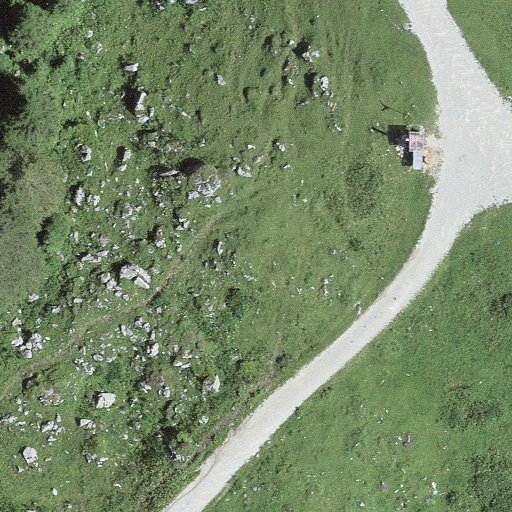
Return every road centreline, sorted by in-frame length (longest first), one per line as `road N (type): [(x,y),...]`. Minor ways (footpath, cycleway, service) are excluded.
road 1 (track): [(506,154),(453,203),(416,274),(261,422),(181,511)]
road 2 (track): [(413,0),(506,154)]
